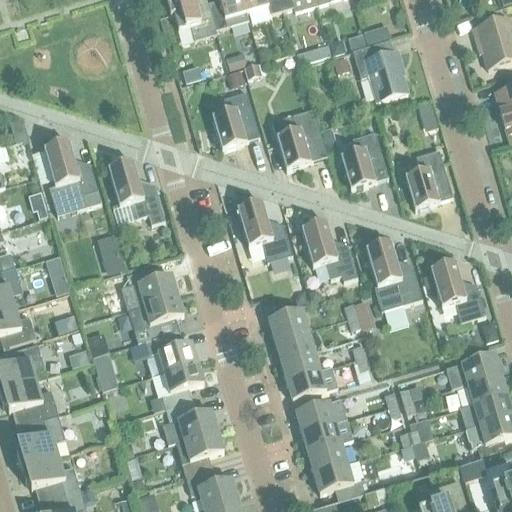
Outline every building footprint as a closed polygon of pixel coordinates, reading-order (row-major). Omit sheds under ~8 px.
[(207,9),(208,9),(204,0),(200,0),(192,2),(191,0),(163,0),(170,22),(174,21),(178,36),(190,33),(194,47),(217,40),(216,36),(215,36),(212,25),(207,9)] [(217,0),(219,6),(208,9),(207,9),(212,25),(215,36),(216,36),(227,33),(225,25),(246,18),(240,0),(217,0)] [(240,0),(246,18),(268,12),(270,20),(282,17),(277,0),(240,0)] [(277,0),(282,17),(294,13),(295,17),(317,11),(313,0),(277,0)] [(313,0),(317,11),(351,1),(350,0),(313,0)] [(475,33),(488,75),(511,68),(511,37),(508,23),(475,33)] [(394,58),(390,46),(352,57),(361,85),(369,83),(376,108),(408,99),(400,73),(402,73),(397,57),(394,58)] [(180,76),(184,89),(224,78),(220,65),(180,76)] [(246,83),(244,76),(227,80),(230,92),(238,90),(237,86),(246,83)] [(505,135),(507,141),(511,139),(511,93),(494,98),(500,117),(499,117),(505,135)] [(212,123),(222,157),(239,152),(239,149),(260,143),(246,98),(223,105),(227,119),(212,123)] [(303,169),(328,162),(314,115),(287,123),(292,139),(276,144),(286,177),(304,172),(303,169)] [(367,190),(388,183),(375,139),(352,145),(356,159),(341,164),(350,197),(368,192),(367,190)] [(101,208),(90,170),(76,174),(68,148),(44,155),(54,191),(49,193),(57,221),(101,208)] [(432,210),(452,203),(439,157),(416,163),(420,179),(405,184),(415,217),(432,212),(432,210)] [(148,221),(151,231),(165,227),(154,190),(141,194),(133,168),(108,175),(119,213),(132,209),(137,225),(148,221)] [(237,216),(248,254),(261,250),(267,269),(292,261),(283,231),(269,235),(262,208),(237,216)] [(301,236),(312,274),(326,270),(330,285),(341,282),(343,288),(357,284),(348,251),(334,255),(326,228),(301,236)] [(374,293),(377,305),(381,318),(422,306),(412,271),(398,275),(390,249),(366,256),(377,293),(374,293)] [(455,269),(430,276),(441,314),(454,310),(460,329),(485,322),(476,291),(463,295),(455,269)] [(0,278),(0,320),(15,316),(11,302),(22,299),(15,274),(3,278),(0,278)] [(138,291),(144,312),(177,301),(171,281),(156,285),(153,274),(126,282),(130,293),(138,291)] [(142,335),(146,348),(173,340),(179,338),(175,325),(183,322),(177,301),(144,312),(127,316),(133,337),(142,335)] [(264,310),(265,316),(275,313),(273,307),(264,310)] [(347,325),(356,322),(353,310),(344,313),(347,325)] [(15,316),(0,320),(0,342),(5,341),(9,353),(36,345),(29,323),(18,326),(15,316)] [(268,326),(274,346),(308,336),(302,316),(268,326)] [(356,322),(347,325),(351,337),(360,334),(356,322)] [(274,346),(280,366),(314,357),(308,336),(274,346)] [(163,378),(164,379),(197,369),(191,349),(177,353),(173,340),(146,348),(150,361),(147,364),(152,382),(163,378)] [(0,396),(36,386),(33,376),(44,373),(37,351),(10,359),(14,370),(0,374),(0,396)] [(352,354),(355,366),(364,364),(361,352),(352,354)] [(280,366),(286,387),(320,377),(314,357),(280,366)] [(452,395),(456,394),(501,381),(495,360),(445,375),(452,395)] [(364,364),(355,366),(359,378),(368,376),(364,364)] [(162,402),(165,416),(192,408),(188,395),(203,390),(197,369),(164,379),(164,380),(152,383),(158,404),(162,402)] [(320,377),(286,387),(292,407),(326,397),(320,377)] [(462,414),(473,411),(507,401),(501,381),(456,394),(462,414)] [(10,411),(16,434),(58,422),(51,397),(40,400),(36,386),(0,396),(0,403),(3,413),(10,411)] [(399,397),(403,409),(413,407),(409,394),(399,397)] [(384,402),(388,414),(397,411),(394,399),(384,402)] [(473,411),(479,431),(511,421),(511,419),(507,401),(473,411)] [(295,419),(301,439),(335,429),(332,419),(344,416),(341,405),(295,419)] [(416,418),(413,407),(403,409),(406,421),(416,418)] [(177,427),(183,447),(217,437),(211,417),(196,421),(192,408),(165,416),(169,429),(177,427)] [(397,411),(388,414),(391,426),(401,423),(397,411)] [(511,421),(479,431),(466,435),(472,456),(477,455),(480,466),(507,458),(504,446),(511,443),(511,421)] [(16,459),(21,474),(58,463),(54,449),(65,446),(58,422),(16,434),(23,457),(16,459)] [(301,439),(307,459),(341,449),(335,429),(301,439)] [(418,436),(408,438),(412,451),(421,449),(418,436)] [(181,470),(185,484),(212,476),(208,463),(223,458),(217,437),(183,447),(190,468),(181,470)] [(412,451),(408,438),(399,441),(403,453),(412,451)] [(307,459),(313,480),(347,470),(341,449),(307,459)] [(32,488),(39,510),(81,498),(73,473),(62,477),(58,463),(21,474),(26,490),(32,488)] [(347,470),(313,480),(319,500),(334,496),(338,507),(365,500),(361,488),(353,490),(347,470)] [(511,511),(511,474),(503,477),(506,486),(492,491),(497,507),(493,508),(494,511),(511,511)] [(200,503),(202,511),(213,511),(237,505),(231,485),(216,489),(212,476),(185,484),(191,501),(196,504),(200,503)] [(466,511),(458,487),(429,497),(433,510),(426,511),(466,511)] [(84,511),(81,498),(39,510),(39,511),(84,511)]
